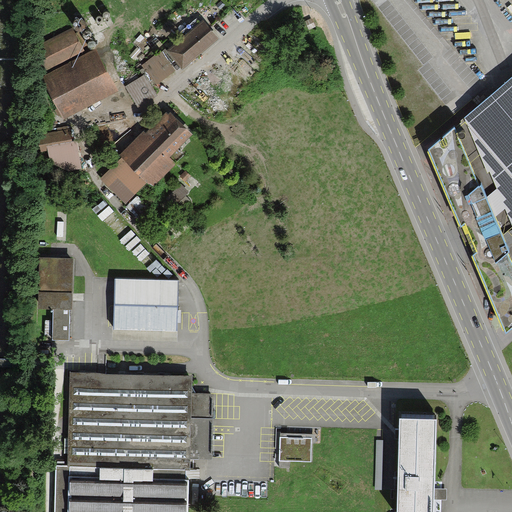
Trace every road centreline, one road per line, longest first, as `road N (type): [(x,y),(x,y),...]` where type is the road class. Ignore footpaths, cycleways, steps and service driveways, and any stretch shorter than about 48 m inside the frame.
road 1 (residential): [(196,354),(199,312),(185,278),(88,181),(86,128),(114,112),(146,108),(283,0)]
road 2 (secondary): [(499,389),(337,0)]
road 3 (residential): [(499,389),(438,395),(240,387),(213,381),(196,354)]
road 4 (residential): [(196,354),(107,348),(54,371)]
road 5 (track): [(47,511),(54,371)]
